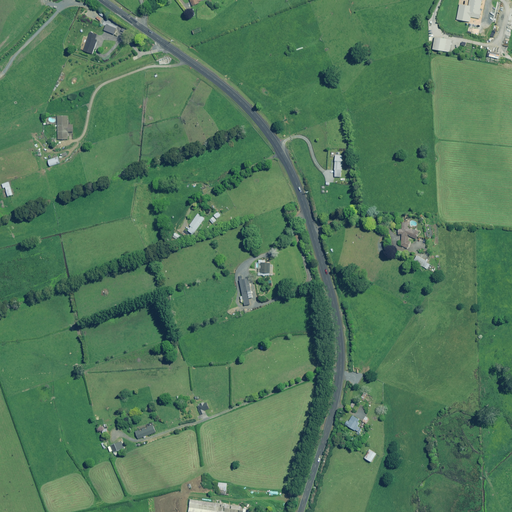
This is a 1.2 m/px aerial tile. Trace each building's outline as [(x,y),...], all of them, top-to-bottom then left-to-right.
[(481,0),(469,0),(468,6),(459,4),(458,8),(459,8),(457,20),(470,22),(470,17),(479,19),(481,10),(480,10),(481,0)] [(117,29),(107,25),(105,30),(115,34),(117,29)] [(98,35),(91,33),(85,51),(93,54),(98,40),(96,40),(98,35)] [(451,40),(435,37),(433,50),(449,52),(451,40)] [(69,125),(69,116),(58,116),(58,140),(66,140),(66,141),(69,141),(69,132),(74,132),(74,125),(69,125)] [(61,163),(59,157),(49,160),(51,166),(61,163)] [(13,195),(9,182),(2,184),(4,188),(5,187),(8,196),(13,195)] [(205,218),(198,214),(190,226),(192,226),(189,231),(194,234),(205,218)] [(402,228),(398,229),(398,235),(402,235),(401,246),(408,249),(411,242),(409,241),(409,236),(416,239),(420,231),(409,228),(409,223),(402,222),(402,228)] [(183,237),(176,232),(173,237),(180,241),(183,237)] [(426,260),(417,255),(413,262),(422,267),(422,266),(428,269),(430,265),(427,263),(428,260),(427,259),(426,260)] [(265,260),(259,260),(259,270),(261,270),(261,273),(269,273),(269,263),(265,263),(265,260)] [(242,278),(239,279),(241,291),(242,291),(245,306),(250,305),(247,291),(250,291),(248,279),(242,280),(242,278)] [(209,409),(206,403),(198,406),(201,415),(205,413),(205,411),(209,409)] [(359,420),(352,416),(349,421),(347,420),(345,424),(359,433),(362,429),(358,426),(360,423),(358,422),(359,420)] [(157,432),(154,424),(148,427),(148,428),(146,429),(146,428),(142,429),(143,431),(140,432),(140,431),(136,432),(139,439),(157,432)] [(112,446),(114,452),(118,451),(119,453),(122,451),(119,443),(112,446)] [(377,454),(369,449),(364,458),(372,462),(377,454)] [(227,483),(219,483),(218,494),(226,495),(227,483)] [(191,500),(189,511),(245,511),(246,507),(191,500)]
